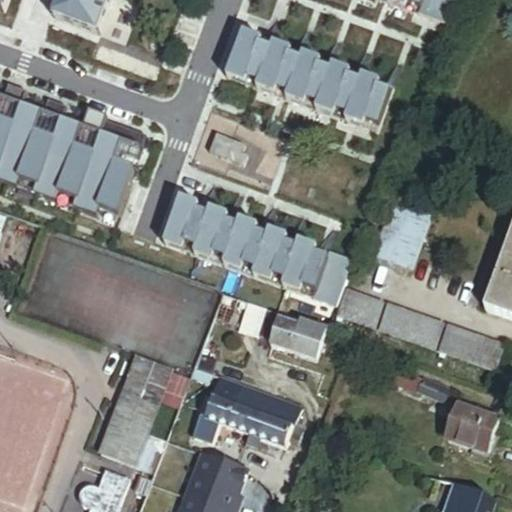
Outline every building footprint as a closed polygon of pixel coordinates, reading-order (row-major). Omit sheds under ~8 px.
[(10,0),(0,0),(0,11),(6,13),(10,0)] [(114,0),(62,0),(54,22),(100,40),(114,0)] [(457,0),(362,0),(446,31),(457,0)] [(394,95),(244,41),(228,85),(379,140),(394,95)] [(0,187),(19,194),(21,188),(37,193),(35,200),(58,209),(61,202),(77,208),(74,215),(98,223),(100,217),(119,224),(134,187),(135,179),(117,172),(121,159),(140,166),(147,145),(90,122),(84,137),(62,129),(69,114),(51,107),(44,122),(23,114),(28,100),(10,93),(5,106),(0,104),(0,187)] [(249,151),(219,142),(211,158),(248,171),(247,158),(249,151)] [(354,269),(183,209),(166,251),(338,313),(354,269)] [(432,224),(395,211),(377,260),(413,274),(432,224)] [(0,219),(0,234),(3,236),(8,223),(0,219)] [(511,239),(484,315),(511,325),(511,239)] [(387,308),(348,293),(339,318),(377,333),(387,308)] [(504,352),(392,310),(383,335),(495,377),(504,352)] [(235,317),(226,313),(221,325),(230,329),(235,317)] [(305,369),(317,334),(255,313),(245,342),(262,347),(260,353),(305,369)] [(218,365),(203,359),(194,384),(209,390),(218,365)] [(139,473),(151,442),(175,380),(140,366),(104,459),(139,473)] [(452,398),(390,372),(384,385),(447,411),(452,398)] [(216,404),(215,407),(294,434),(297,428),(302,413),(223,385),(216,404)] [(216,404),(206,400),(201,417),(211,420),(215,407),(216,404)] [(294,434),(215,407),(211,420),(209,425),(208,427),(222,432),(287,455),(292,440),(294,434)] [(462,414),(451,448),(495,463),(501,444),(496,442),(501,428),(462,414)] [(208,427),(209,425),(204,423),(196,445),(215,451),(222,432),(208,427)] [(297,428),(294,434),(292,440),(301,444),(306,431),(297,428)] [(155,478),(167,448),(151,442),(139,473),(155,478)] [(240,511),(244,504),(239,502),(249,476),(204,461),(184,511),(240,511)] [(122,511),(132,486),(109,478),(101,497),(97,495),(94,495),(91,495),(87,497),(84,500),(83,503),(82,506),(82,510),(82,511),(122,511)] [(146,503),(152,488),(143,484),(138,500),(146,503)] [(493,511),(496,505),(459,492),(451,511),(493,511)]
